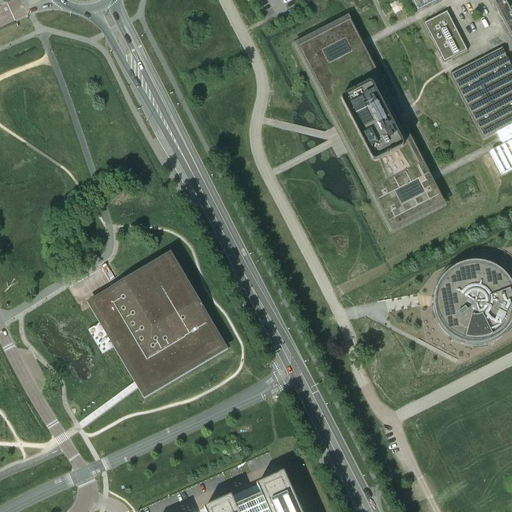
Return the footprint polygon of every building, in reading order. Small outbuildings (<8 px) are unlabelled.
[(410,0),(417,12),(440,0),(410,0)] [(491,0),(507,28),(511,38),(511,12),(510,8),(505,0),(491,0)] [(438,16),(423,24),(444,63),(467,51),(447,12),(438,16)] [(293,41),(295,47),(348,20),(345,15),(293,41)] [(350,21),(298,48),(337,125),(344,137),(351,151),(391,229),(443,202),(433,182),(431,178),(429,174),(390,99),(364,48),(362,44),(360,41),(350,21)] [(471,64),(450,75),(483,140),(496,133),(499,139),(501,142),(503,145),(489,152),(501,175),(511,168),(511,67),(502,48),(489,55),(481,59),(471,64)] [(91,303),(91,304),(91,305),(92,306),(101,321),(104,327),(123,359),(124,360),(125,361),(126,361),(127,361),(128,361),(136,356),(145,371),(144,372),(144,373),(144,374),(144,375),(144,376),(145,377),(145,378),(146,378),(147,378),(148,378),(149,378),(155,388),(222,348),(207,322),(170,260),(111,294),(110,294),(109,293),(108,293),(107,293),(106,293),(93,301),(92,302),(91,303)] [(485,263),(477,262),(469,263),(461,265),(454,268),(447,273),(442,279),(438,286),(435,293),(433,301),(434,309),(435,317),(438,324),(442,330),(447,335),(454,340),(460,343),(468,345),(475,346),(484,345),(491,343),(498,339),(504,334),(509,328),(511,323),(511,284),(511,282),(506,275),(499,270),(492,266),(485,263)] [(443,342),(440,349),(453,354),(456,347),(443,342)] [(300,511),(284,474),(257,486),(261,496),(252,500),(252,499),(251,498),(250,498),(249,498),(249,497),(248,498),(247,498),(246,498),(245,499),(244,500),(244,501),(244,502),(244,503),(244,504),(236,507),(231,497),(204,510),(205,511),(300,511)]
